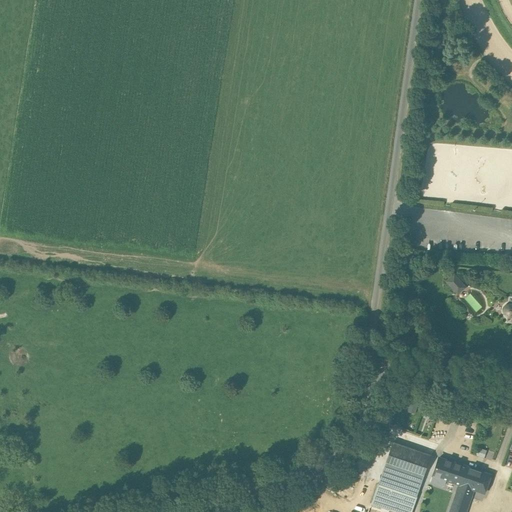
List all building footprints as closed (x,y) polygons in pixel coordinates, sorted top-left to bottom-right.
[(454,273),(445,281),(458,295),(468,287),(454,273)] [(476,311),(482,306),(470,293),(464,297),(476,311)] [(404,419),(408,418),(408,415),(418,415),(416,401),(403,402),(404,419)] [(434,418),(436,411),(426,407),(423,414),(434,418)] [(431,455),(393,442),(386,463),(424,476),(431,455)] [(451,462),(439,458),(433,475),(446,479),(451,462)] [(475,470),(451,462),(446,479),(455,482),(469,487),(475,470)] [(424,476),(386,463),(376,492),(414,505),(424,476)] [(490,475),(475,470),(469,487),(474,489),(484,493),(490,475)] [(469,487),(455,482),(450,497),(454,498),(449,511),(465,511),(474,489),(469,487)] [(411,511),(414,505),(376,492),(372,503),(397,511),(411,511)]
